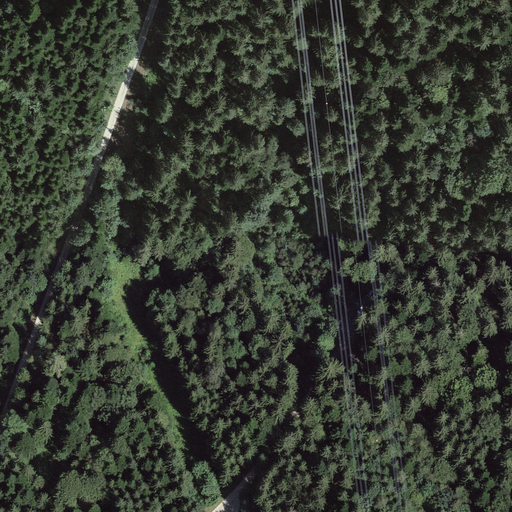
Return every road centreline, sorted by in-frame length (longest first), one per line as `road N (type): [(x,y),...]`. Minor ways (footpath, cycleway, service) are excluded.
road 1 (track): [(210,511),(272,440),(336,336),(511,93)]
road 2 (track): [(153,0),(0,429)]
